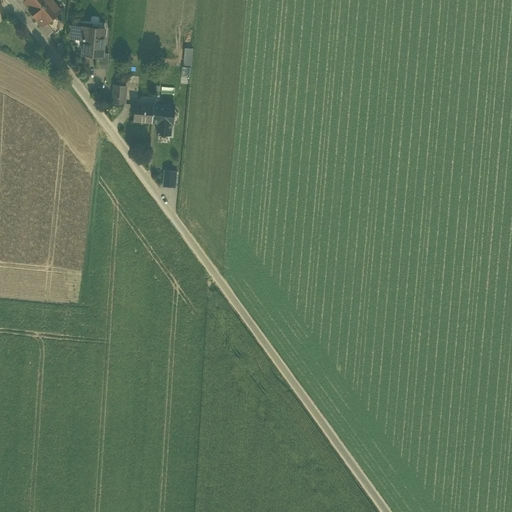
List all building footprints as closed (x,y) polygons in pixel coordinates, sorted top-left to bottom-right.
[(29,8),(33,13),(49,0),(25,0),(24,1),(29,8)] [(61,10),(53,0),(49,0),(33,13),(37,18),(38,18),(43,25),(46,22),(55,15),(61,10)] [(46,22),(54,33),(59,29),(59,27),(61,26),(61,24),(60,23),(60,21),(55,15),(46,22)] [(97,55),(103,56),(103,52),(106,28),(77,25),(76,38),(85,39),(83,54),(91,55),(97,55)] [(183,65),(191,66),(193,48),(184,47),(183,65)] [(96,68),(107,69),(109,53),(103,52),(103,56),(97,55),(96,68)] [(189,84),(190,67),(181,66),(180,84),(189,84)] [(113,102),(125,103),(126,85),(114,84),(113,102)] [(133,120),(152,122),(153,105),(135,104),(133,120)] [(159,106),(153,105),(152,122),(158,122),(157,133),(171,134),(171,123),(173,124),(174,106),(159,105),(159,106)] [(163,186),(175,187),(177,171),(165,170),(163,186)]
